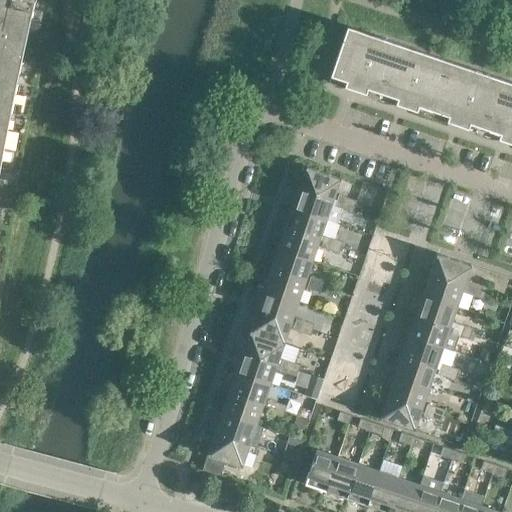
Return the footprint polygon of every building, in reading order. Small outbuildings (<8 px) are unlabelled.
[(0,0),(0,164),(6,130),(14,93),(18,74),(26,36),(30,17),(34,0),(0,0)] [(330,72),(345,77),(342,85),(363,92),(366,84),(396,95),(393,103),(414,110),(417,102),(447,112),(444,120),(465,127),(468,119),(498,129),(495,138),(511,143),(511,82),(346,26),(330,72)] [(306,166),(298,187),(332,199),(340,177),(306,166)] [(332,199),(298,187),(291,208),(337,223),(342,208),(334,206),(336,200),(332,199)] [(338,194),(336,200),(334,206),(342,208),(343,209),(347,197),(338,194)] [(356,200),(347,197),(343,209),(352,212),(356,200)] [(337,223),(291,208),(284,228),(318,240),(322,241),(320,247),(329,250),(333,238),(328,236),(329,233),(333,234),(337,223)] [(318,240),(284,228),(278,248),(312,260),(318,240)] [(342,241),(333,238),(329,250),(338,253),(342,241)] [(312,260),(278,248),(270,269),(305,280),(312,260)] [(470,264),(436,252),(429,273),(467,286),(465,292),(474,295),(478,283),(465,279),(470,264)] [(305,280),(270,269),(263,289),(298,301),(305,280)] [(467,286),(429,273),(422,295),(456,306),(461,291),(465,292),(467,286)] [(306,287),(315,291),(319,279),(310,276),(306,287)] [(328,282),(319,279),(315,291),(324,294),(328,282)] [(487,286),(478,283),(474,295),(483,298),(487,286)] [(298,301),(263,289),(256,310),(290,322),(298,301)] [(456,306),(422,295),(415,314),(452,327),(451,333),(458,336),(460,336),(463,325),(451,320),(456,306)] [(290,322),(256,310),(249,331),(283,342),(290,322)] [(452,327),(415,314),(408,336),(442,348),(442,347),(453,351),(458,336),(451,333),(452,327)] [(292,329),(301,332),(305,320),(296,317),(292,329)] [(314,324),(305,320),(301,332),(310,335),(314,324)] [(473,328),(463,325),(460,336),(469,339),(473,328)] [(283,342),(249,331),(242,351),(276,363),(283,342)] [(442,348),(408,336),(401,356),(435,367),(442,348)] [(280,364),(276,363),(242,351),(235,372),(269,384),(274,369),(278,370),(280,364)] [(435,367),(401,356),(394,377),(428,388),(435,367)] [(282,358),(280,364),(278,370),(287,373),(291,361),(282,358)] [(300,365),(291,361),(287,373),(296,376),(300,365)] [(436,375),(445,378),(449,366),(440,363),(436,375)] [(458,369),(449,366),(445,378),(455,381),(458,369)] [(269,384),(235,372),(228,393),(262,404),(269,384)] [(428,388),(394,377),(386,398),(420,410),(428,388)] [(262,404),(228,393),(221,413),(255,425),(262,404)] [(420,410),(386,398),(379,418),(414,430),(420,410)] [(264,411),(273,414),(277,403),(268,400),(264,411)] [(286,406),(277,403),(273,414),(282,417),(286,406)] [(422,416),(431,419),(435,407),(426,404),(422,416)] [(444,410),(435,407),(431,419),(440,422),(444,410)] [(302,408),(299,416),(308,419),(311,412),(302,408)] [(351,415),(339,411),(336,420),(348,424),(351,415)] [(255,425),(221,413),(214,434),(248,445),(255,425)] [(297,418),(294,428),(303,431),(306,421),(297,418)] [(372,422),(360,418),(357,427),(369,431),(372,422)] [(384,426),(372,422),(369,431),(381,435),(384,426)] [(499,442),(508,445),(511,434),(511,433),(503,431),(499,442)] [(413,436),(401,432),(398,441),(410,445),(413,436)] [(248,445),(214,434),(207,454),(241,466),(248,445)] [(288,436),(284,448),(296,452),(301,440),(288,436)] [(425,440),(413,436),(410,445),(422,449),(425,440)] [(454,450),(442,446),(439,455),(451,459),(454,450)] [(304,483),(326,491),(337,457),(316,449),(304,483)] [(466,454),(454,450),(451,459),(463,463),(466,454)] [(358,464),(337,457),(326,491),(346,498),(358,464)] [(495,464),(483,460),(480,469),(492,473),(495,464)] [(378,471),(358,464),(346,498),(366,505),(378,471)] [(507,468),(495,464),(492,473),(504,477),(507,468)] [(398,478),(378,471),(366,505),(387,511),(398,478)] [(422,475),(419,485),(409,511),(432,511),(440,492),(443,482),(422,475)] [(409,511),(419,485),(398,478),(387,511),(409,511)] [(464,489),(460,499),(455,511),(478,511),(481,506),(484,496),(464,489)] [(455,511),(460,499),(440,492),(432,511),(455,511)]
